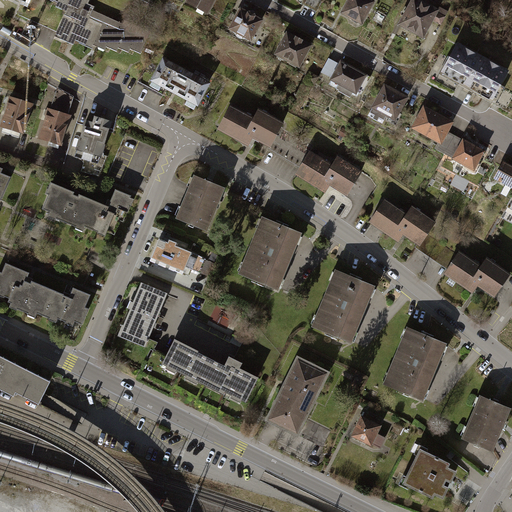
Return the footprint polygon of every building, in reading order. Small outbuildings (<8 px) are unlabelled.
[(48,0),(49,1),(57,5),(54,10),(63,14),(52,39),(78,51),(80,47),(95,54),(99,44),(110,49),(112,44),(126,50),(128,46),(138,50),(145,35),(99,14),(102,8),(95,5),(97,0),(48,0)] [(216,0),(186,0),(185,4),(207,17),(216,0)] [(374,4),(366,0),(348,0),(341,13),(362,25),(374,4)] [(439,10),(419,0),(412,0),(399,25),(425,38),(439,10)] [(263,21),(240,9),(228,31),(251,43),(263,21)] [(312,45),(286,32),(274,57),(301,69),(312,45)] [(511,69),(457,39),(439,72),(494,102),(511,69)] [(210,85),(162,58),(149,82),(197,108),(210,85)] [(368,75),(340,61),(331,80),(359,93),(368,75)] [(409,98),(385,85),(372,109),(396,122),(409,98)] [(24,93),(10,89),(0,121),(0,128),(11,132),(24,136),(36,97),(24,93)] [(63,99),(50,96),(39,140),(51,143),(64,147),(76,103),(63,99)] [(454,124),(424,108),(412,130),(442,146),(454,124)] [(252,121),(230,110),(218,133),(248,149),(252,141),(271,152),(285,126),(257,111),(252,121)] [(99,118),(83,114),(71,158),(87,162),(102,166),(113,122),(99,118)] [(474,172),(484,153),(463,142),(453,161),(474,172)] [(332,167),(309,153),(295,176),(325,195),(330,187),(348,198),(363,174),(337,158),(332,167)] [(511,163),(503,159),(494,177),(511,186),(511,163)] [(0,201),(12,177),(0,171),(0,201)] [(466,190),(470,181),(457,174),(453,184),(466,190)] [(224,190),(192,177),(174,219),(207,232),(224,190)] [(98,232),(110,205),(55,181),(43,208),(98,232)] [(137,197),(117,189),(110,205),(98,232),(118,241),(137,197)] [(511,190),(499,214),(511,220),(511,190)] [(406,216),(386,202),(370,224),(399,244),(404,237),(421,249),(438,225),(413,207),(406,216)] [(303,236),(262,220),(241,276),(281,292),(303,236)] [(196,253),(159,239),(149,263),(186,277),(196,253)] [(480,269),(460,255),(446,276),(473,295),(478,287),(496,300),(511,276),(487,259),(480,269)] [(18,267),(5,261),(0,272),(0,294),(13,301),(10,309),(58,331),(64,318),(83,327),(95,300),(87,296),(79,293),(75,301),(31,281),(34,274),(18,267)] [(374,288),(333,272),(311,325),(352,342),(374,288)] [(167,296),(141,287),(121,338),(147,347),(167,296)] [(222,324),(227,310),(217,306),(212,321),(222,324)] [(446,346),(405,328),(382,383),(423,400),(446,346)] [(257,380),(174,342),(163,368),(246,405),(257,380)] [(330,373),(298,357),(265,420),(322,448),(332,428),(308,416),(330,373)] [(37,407),(49,384),(0,358),(0,392),(13,399),(15,395),(37,407)] [(494,453),(511,408),(481,396),(463,442),(494,453)] [(383,429),(361,419),(352,438),(374,448),(383,429)] [(459,465),(420,446),(402,482),(441,501),(459,465)]
